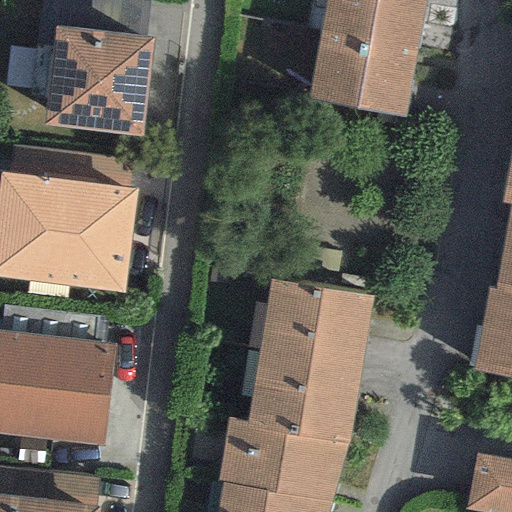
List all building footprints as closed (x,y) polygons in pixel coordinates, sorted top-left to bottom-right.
[(414,55),(424,0),(324,0),(318,39),(414,55)] [(150,31),(53,19),(40,116),(138,129),(150,31)] [(403,118),(414,55),(318,39),(307,101),(403,118)] [(511,141),(501,204),(510,205),(511,205),(511,141)] [(135,183),(1,166),(0,172),(0,272),(121,288),(135,183)] [(511,205),(510,205),(495,292),(486,291),(472,372),(511,379),(511,205)] [(372,297),(268,281),(260,333),(363,350),(372,297)] [(0,430),(101,442),(112,341),(0,329),(0,430)] [(355,401),(363,350),(260,333),(246,421),(245,428),(348,444),(355,401)] [(326,501),(348,444),(245,428),(246,421),(227,418),(216,482),(222,483),(326,501)] [(511,456),(474,449),(465,503),(511,511),(511,456)] [(323,511),(326,501),(222,483),(216,511),(323,511)] [(100,511),(102,503),(0,491),(0,511),(100,511)]
